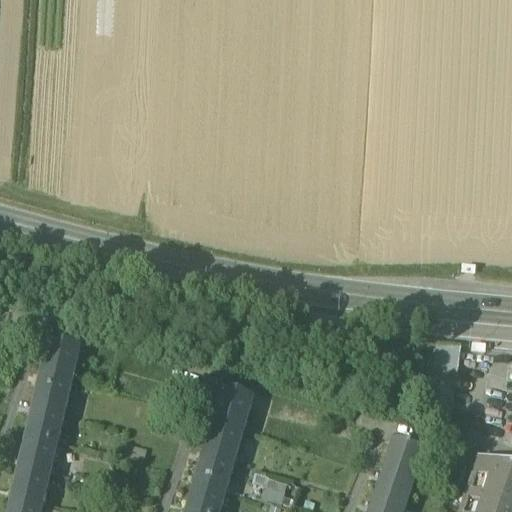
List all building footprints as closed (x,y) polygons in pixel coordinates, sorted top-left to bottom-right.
[(46,347),(38,379),(71,386),(79,355),(46,347)] [(427,350),(423,375),(455,379),(459,352),(427,350)] [(455,379),(423,375),(416,425),(449,429),(455,379)] [(64,418),(71,386),(38,379),(31,410),(64,418)] [(220,396),(211,427),(243,436),(252,406),(220,396)] [(56,448),(64,418),(31,410),(24,440),(56,448)] [(211,427),(202,458),(234,467),(243,436),(211,427)] [(49,479),(56,448),(24,440),(16,471),(49,479)] [(392,448),(381,479),(371,509),(369,511),(404,511),(412,490),(423,459),(392,448)] [(202,458),(193,488),(225,497),(234,467),(202,458)] [(459,511),(478,511),(488,484),(511,492),(511,473),(476,461),(459,511)] [(42,510),(49,479),(16,471),(9,502),(42,510)] [(281,508),(287,486),(254,477),(252,487),(263,489),(260,503),(281,508)] [(511,511),(511,492),(488,484),(478,511),(511,511)] [(193,488),(185,511),(220,511),(225,497),(193,488)] [(41,511),(42,510),(9,502),(6,511),(41,511)]
